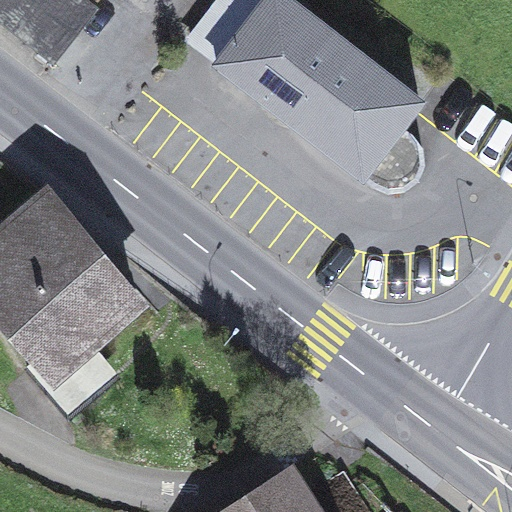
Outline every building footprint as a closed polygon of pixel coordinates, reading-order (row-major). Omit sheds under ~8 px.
[(0,0),(0,17),(53,59),(91,12),(88,10),(96,0),(0,0)] [(219,0),(191,37),(222,61),(269,0),(219,0)] [(403,130),(421,106),(284,0),(269,0),(222,61),(217,67),(373,188),(389,195),(405,193),(418,183),(425,167),(423,151),(403,130)] [(0,317),(6,325),(95,251),(46,193),(1,230),(0,228),(0,317)] [(91,346),(140,305),(95,251),(6,325),(38,363),(51,379),(91,346)] [(38,363),(28,370),(70,420),(88,404),(72,385),(80,379),(75,374),(88,363),(108,388),(118,379),(91,346),(51,379),(38,363)] [(72,385),(88,404),(108,388),(88,363),(75,374),(80,379),(72,385)] [(307,511),(287,480),(235,511),(307,511)]
